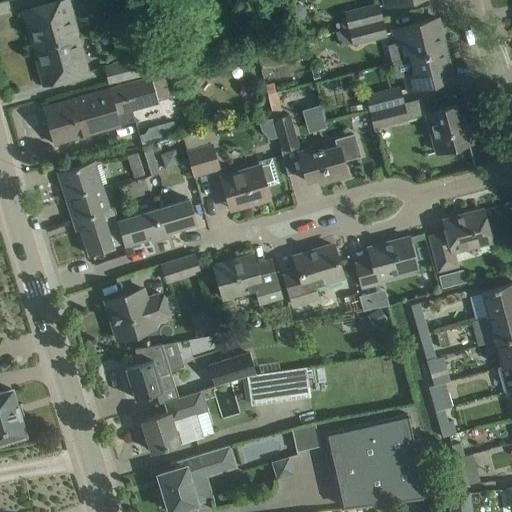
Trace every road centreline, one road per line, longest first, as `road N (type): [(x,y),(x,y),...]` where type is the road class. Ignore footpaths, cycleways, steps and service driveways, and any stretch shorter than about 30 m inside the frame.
road 1 (tertiary): [(105,511),(35,291)]
road 2 (tertiary): [(35,291),(0,172)]
